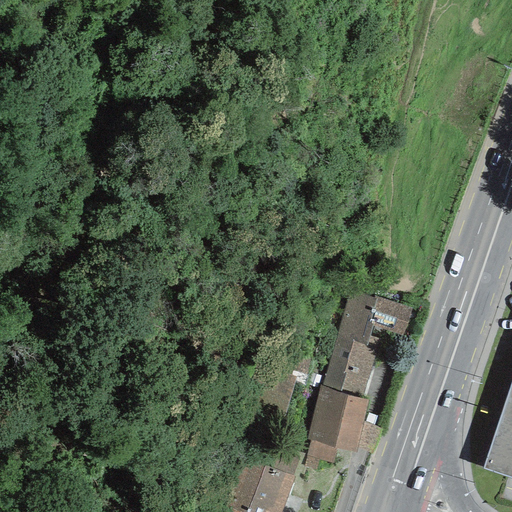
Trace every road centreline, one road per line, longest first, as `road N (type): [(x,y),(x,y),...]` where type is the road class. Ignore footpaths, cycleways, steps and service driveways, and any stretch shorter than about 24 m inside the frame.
road 1 (track): [(162,0),(100,184),(2,350),(0,370)]
road 2 (secondary): [(391,504),(511,169)]
